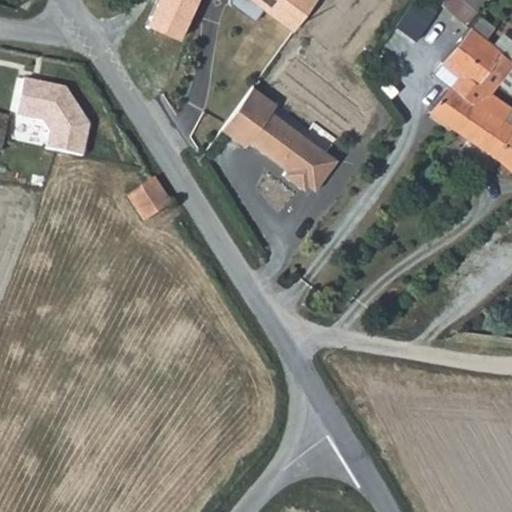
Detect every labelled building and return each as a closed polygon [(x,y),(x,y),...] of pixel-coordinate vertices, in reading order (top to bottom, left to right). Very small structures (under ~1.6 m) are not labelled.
[(252,0),(294,31),(316,0),(252,0)] [(413,0),(406,0),(389,27),(410,41),(430,11),(413,0)] [(465,20),(480,0),(442,0),(441,2),(465,20)] [(490,33),(479,24),(474,30),(485,38),(490,33)] [(476,83),(503,52),(485,38),(474,30),(469,25),(432,72),(449,85),(429,109),(445,121),(476,83)] [(17,81),(13,108),(45,113),(41,136),(68,141),(77,92),(17,81)] [(476,83),(445,121),(501,161),(495,169),(506,177),(510,171),(511,172),(511,123),(497,115),(503,108),(487,96),(489,94),(476,83)] [(277,103),(253,86),(221,129),(244,146),(248,142),(286,170),(282,175),(303,190),(313,177),(320,183),(337,160),(271,111),(277,103)] [(0,149),(1,150),(8,118),(0,116),(0,149)] [(169,201),(154,176),(128,192),(144,218),(169,201)]
